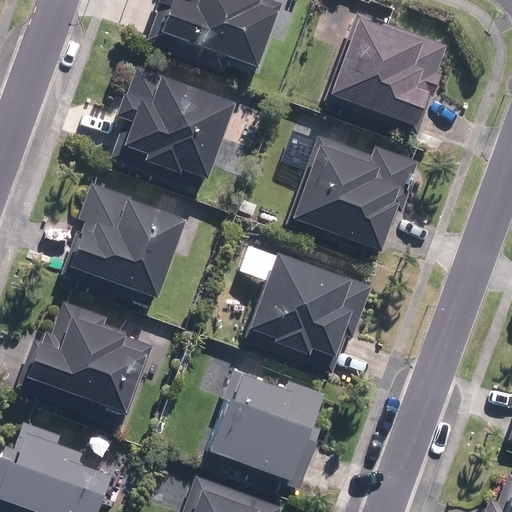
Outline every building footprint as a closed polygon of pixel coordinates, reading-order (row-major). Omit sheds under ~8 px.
[(161,0),(148,37),(252,75),(279,0),(161,0)] [(420,39),(421,35),(359,13),(332,89),(418,120),(430,87),(432,80),(444,48),(420,39)] [(143,67),(111,157),(202,189),(234,99),(143,67)] [(398,182),(404,184),(414,156),(373,141),(369,152),(319,134),(289,213),(339,232),(380,248),(398,198),(393,196),(398,182)] [(97,181),(68,264),(155,294),(184,211),(97,181)] [(277,246),(275,252),(248,242),(238,269),(265,279),(248,324),(272,333),(271,337),(307,350),(310,344),(338,354),(346,333),(350,334),(369,284),(348,276),(349,273),(277,246)] [(59,303),(27,388),(121,422),(152,337),(59,303)] [(241,367),(212,445),(299,478),(329,400),(241,367)] [(92,511),(105,479),(72,467),(82,442),(23,421),(13,446),(0,441),(0,509),(8,511),(92,511)] [(511,511),(511,472),(507,471),(498,497),(487,493),(480,511),(511,511)] [(278,511),(282,503),(196,475),(183,511),(278,511)]
